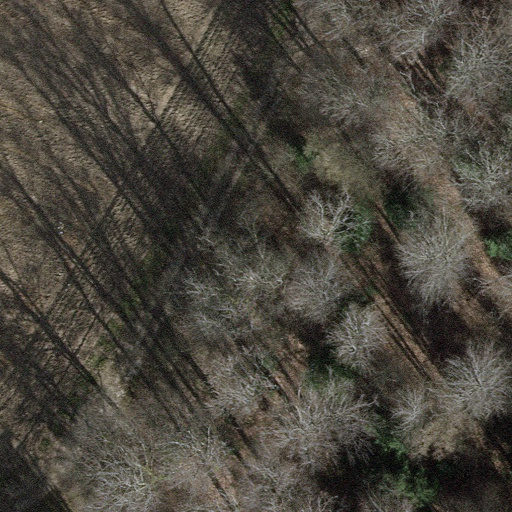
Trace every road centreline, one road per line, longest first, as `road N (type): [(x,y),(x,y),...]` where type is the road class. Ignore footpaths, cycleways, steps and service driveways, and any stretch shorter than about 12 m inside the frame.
road 1 (track): [(8,511),(77,452),(159,336),(288,47),(299,0)]
road 2 (track): [(511,106),(306,0)]
